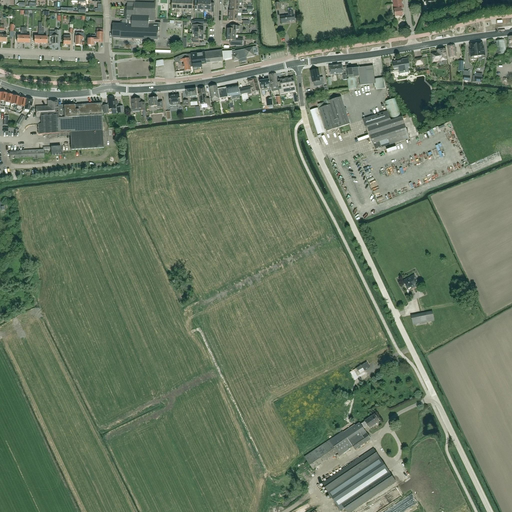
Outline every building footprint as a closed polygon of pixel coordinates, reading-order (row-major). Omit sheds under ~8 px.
[(155,19),(155,0),(134,0),(134,3),(127,3),(127,6),(126,6),(125,7),(124,18),(126,18),(126,19),(130,20),(153,20),(155,20),(155,19)] [(402,8),(403,8),(402,0),(392,0),(395,17),(403,16),(402,8)] [(200,10),(204,10),(205,1),(198,1),(198,5),(195,5),(194,12),(200,12),(200,10)] [(211,1),(205,1),(204,10),(209,10),(208,12),(214,13),(214,6),(211,5),(211,1)] [(286,22),(295,21),(294,15),(293,11),(288,11),(289,16),(280,17),(281,23),(282,23),(282,24),(286,23),(286,22)] [(113,23),(112,38),(121,38),(121,37),(125,37),(148,38),(148,39),(157,39),(158,31),(160,31),(160,23),(153,22),(153,20),(130,20),(126,19),(126,18),(124,18),(124,19),(123,21),(123,24),(113,23)] [(195,34),(203,34),(203,28),(199,28),(199,25),(193,25),(193,30),(195,30),(195,34)] [(227,29),(227,34),(236,35),(236,31),(240,31),(240,26),(234,26),(229,26),(229,29),(227,29)] [(96,29),(96,35),(91,35),(91,38),(87,38),(87,45),(93,45),(93,42),(96,42),(102,43),(103,29),(96,29)] [(51,44),(58,44),(58,30),(55,30),(55,32),(49,31),(49,37),(52,37),(51,44)] [(84,38),(84,33),(75,33),(75,36),(75,45),(81,45),(81,40),(82,40),(82,37),(84,38)] [(203,34),(195,34),(195,37),(193,37),(192,43),(199,43),(199,40),(203,40),(203,34)] [(227,34),(227,40),(230,40),(230,45),(243,46),(243,39),(240,39),(236,38),(236,35),(227,34)] [(476,44),(478,56),(481,55),(482,58),(485,58),(485,55),(484,47),(483,47),(483,43),(476,44)] [(478,56),(476,44),(470,45),(471,52),(470,52),(470,57),(471,57),(471,60),(474,59),(474,56),(478,56)] [(449,58),(456,57),(455,45),(448,46),(449,58)] [(233,55),(232,55),(233,61),(239,60),(239,59),(245,57),(246,57),(246,58),(254,56),(253,48),(232,52),(233,55)] [(445,49),(437,50),(437,53),(431,54),(433,62),(439,61),(447,59),(445,49)] [(204,52),(191,54),(193,67),(193,69),(202,67),(201,62),(210,61),(210,62),(223,61),(222,50),(205,53),(204,52)] [(190,67),(193,67),(191,54),(186,55),(186,54),(183,55),(180,56),(180,60),(181,64),(182,68),(184,67),(185,71),(191,70),(190,67)] [(408,68),(409,67),(408,58),(404,59),(404,60),(393,62),(394,72),(399,71),(399,74),(409,72),(408,68)] [(348,64),(346,64),(346,67),(346,69),(347,69),(348,78),(359,77),(360,83),(360,85),(368,84),(372,84),(375,83),(384,82),(384,78),(375,79),(373,66),(350,69),(349,65),(348,65),(348,64)] [(342,65),(336,65),(337,74),(343,73),(343,80),(347,79),(346,69),(346,67),(342,67),(342,65)] [(318,70),(310,71),(312,82),(313,81),(314,86),(324,85),(323,77),(319,78),(318,70)] [(393,72),(393,70),(385,71),(386,78),(389,78),(388,73),(393,72)] [(276,73),(269,75),(272,89),(272,91),(279,90),(278,88),(276,74),(276,73)] [(284,88),(295,86),(293,77),(280,80),(281,82),(278,82),(280,93),(284,93),(284,88)] [(250,87),(240,89),(241,95),(242,95),(247,94),(251,93),(251,90),(252,90),(253,92),(259,90),(256,78),(253,78),(250,79),(248,79),(247,79),(249,84),(251,83),(251,87),(250,87)] [(355,78),(348,79),(349,89),(356,88),(355,78)] [(267,90),(270,89),(269,79),(260,81),(261,91),(265,90),(265,91),(267,90)] [(217,86),(209,87),(211,97),(211,100),(228,97),(226,87),(218,89),(217,86)] [(230,87),(226,87),(228,97),(231,96),(232,98),(240,96),(240,93),(238,86),(230,87)] [(205,88),(198,89),(200,104),(207,103),(207,106),(211,105),(210,99),(206,99),(205,88)] [(191,97),(197,96),(196,89),(186,90),(187,97),(189,97),(189,98),(191,98),(191,97)] [(10,103),(10,104),(17,105),(18,105),(19,97),(12,95),(11,103),(10,103)] [(177,105),(180,105),(179,95),(169,96),(170,105),(177,104),(177,105)] [(17,105),(17,106),(25,107),(26,98),(26,99),(19,97),(18,105),(17,105)] [(115,101),(114,97),(107,98),(109,109),(116,108),(115,105),(116,105),(115,101)] [(158,108),(163,108),(162,101),(157,101),(157,97),(149,98),(150,106),(157,106),(158,108)] [(328,101),(318,104),(319,108),(326,131),(350,124),(345,108),(342,99),(341,97),(339,97),(328,101)] [(25,107),(24,109),(29,110),(30,106),(32,106),(33,100),(26,98),(25,107)] [(389,109),(392,120),(401,117),(396,103),(395,98),(385,101),(386,106),(386,107),(387,110),(389,109)] [(133,111),(145,110),(144,102),(140,103),(140,99),(132,100),(133,111)] [(38,134),(70,132),(102,130),(101,103),(58,106),(57,101),(47,101),(48,106),(36,106),(36,116),(40,116),(41,124),(38,124),(38,134)] [(326,132),(320,114),(318,108),(311,110),(319,135),(326,132)] [(390,145),(408,138),(409,138),(402,117),(401,117),(392,120),(391,120),(388,111),(362,119),(366,129),(368,128),(373,144),(379,142),(388,139),(390,145)] [(17,122),(16,123),(20,125),(21,124),(25,117),(21,115),(17,122)] [(71,150),(103,148),(102,130),(70,132),(71,150)] [(61,146),(50,146),(51,147),(51,150),(51,156),(61,155),(61,146)] [(19,152),(9,152),(9,155),(9,159),(20,158),(21,158),(33,157),(33,159),(38,159),(38,158),(44,158),(44,152),(44,149),(43,149),(27,150),(19,151),(19,152)] [(488,158),(490,161),(494,157),(496,160),(502,155),(498,150),(488,158)] [(434,159),(430,159),(432,165),(434,172),(436,172),(437,174),(445,172),(443,172),(458,167),(457,162),(446,165),(435,165),(446,162),(446,160),(450,159),(450,158),(453,157),(452,153),(446,155),(446,158),(437,158),(434,159)] [(437,271),(440,279),(452,275),(449,267),(437,271)] [(413,288),(419,285),(414,275),(403,281),(407,289),(412,286),(413,288)] [(454,298),(454,293),(459,293),(458,290),(450,290),(450,298),(454,298)] [(434,321),(433,315),(432,311),(411,315),(413,325),(434,321)] [(365,421),(361,424),(363,428),(367,426),(369,428),(379,421),(375,414),(364,421),(365,421)] [(342,431),(329,440),(338,453),(351,444),(355,450),(371,439),(363,428),(361,424),(360,423),(355,426),(355,425),(343,433),(343,432),(342,431)] [(327,480),(322,483),(326,489),(340,510),(344,508),(347,511),(349,511),(396,481),(395,480),(392,475),(377,455),(374,449),(327,480)] [(360,511),(374,511),(397,497),(394,493),(391,495),(389,492),(360,511)] [(409,505),(406,498),(398,502),(401,509),(409,505)]
